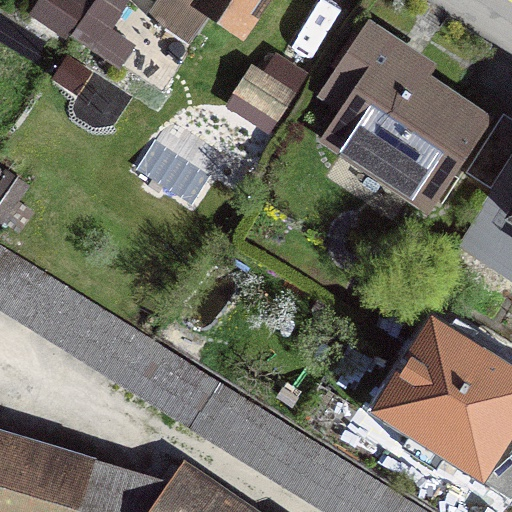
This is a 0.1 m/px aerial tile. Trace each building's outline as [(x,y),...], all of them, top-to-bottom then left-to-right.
[(66,36),(87,5),(79,0),(44,0),(35,15),(66,36)] [(105,0),(121,10),(127,0),(105,0)] [(158,0),(155,5),(195,32),(211,8),(212,13),(228,23),(235,19),(245,26),(262,0),(158,0)] [(427,73),(366,33),(336,79),(358,94),(329,137),(428,204),(481,124),(421,83),(427,73)] [(268,129),(290,94),(260,74),(246,96),(238,90),(229,103),(268,129)] [(511,154),(511,118),(503,113),(465,172),(490,188),(511,154)] [(511,220),(511,157),(511,158),(483,204),(511,220)] [(25,185),(6,172),(0,180),(0,219),(1,220),(25,185)] [(0,249),(0,308),(192,427),(219,384),(0,249)] [(511,374),(434,325),(382,407),(416,429),(413,444),(435,458),(448,449),(508,486),(511,479),(511,374)] [(382,511),(385,511),(397,493),(219,384),(192,427),(223,419),(228,449),(261,444),(266,472),(299,467),(303,496),(337,490),(339,511),(382,511)] [(71,511),(86,464),(0,437),(0,511),(71,511)] [(86,464),(71,511),(145,511),(113,489),(117,474),(86,464)] [(245,511),(185,471),(156,511),(245,511)] [(426,511),(406,500),(398,511),(426,511)]
